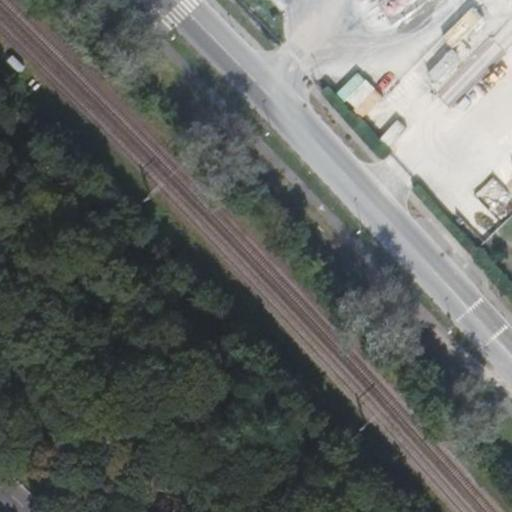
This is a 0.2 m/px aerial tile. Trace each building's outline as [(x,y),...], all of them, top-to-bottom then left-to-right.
[(260,0),(234,0),(265,31),(278,18),(260,0)] [(511,56),(511,44),(498,30),(473,53),(461,39),(484,18),(474,7),(442,35),(454,48),(424,75),(452,106),(495,68),(497,70),(511,56)] [(364,117),(384,97),(358,71),(338,92),(364,117)] [(391,119),(381,141),(393,146),(403,125),(391,119)] [(511,210),(511,202),(492,180),(476,195),(501,221),(511,210)]
